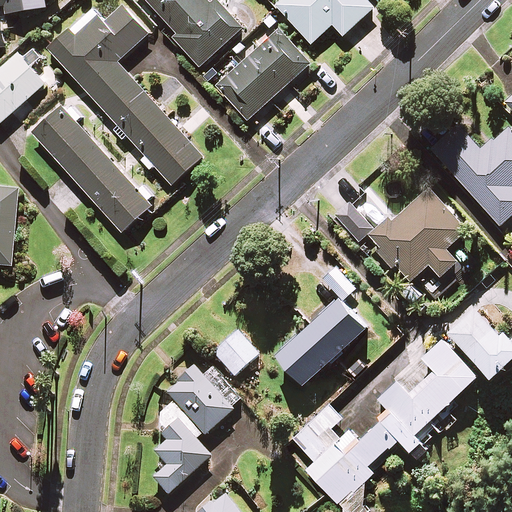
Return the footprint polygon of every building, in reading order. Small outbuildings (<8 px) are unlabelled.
[(0,0),(0,7),(0,8),(7,7),(8,13),(48,7),(46,0),(0,0)] [(173,35),(178,41),(201,67),(244,28),(218,0),(215,0),(212,4),(208,0),(146,0),(176,32),(173,35)] [(273,0),(313,44),(334,24),(344,36),(375,8),(367,0),(273,0)] [(151,170),(157,165),(173,184),(204,157),(119,62),(151,33),(126,5),(107,22),(94,9),(78,23),(51,48),(145,153),(140,158),(151,170)] [(311,65),(281,30),(219,85),(249,120),(311,65)] [(41,57),(34,49),(24,58),(20,53),(0,70),(0,124),(47,84),(31,66),(41,57)] [(143,185),(138,190),(63,106),(34,132),(124,232),(152,206),(148,201),(153,197),(143,185)] [(511,130),(510,128),(485,151),(463,127),(435,152),(502,226),(511,216),(511,130)] [(0,511),(2,511),(3,504),(0,504),(0,266),(15,269),(22,193),(0,188),(0,511)] [(393,217),(379,229),(351,198),(331,216),(359,247),(372,235),(412,281),(416,277),(433,296),(448,283),(445,280),(459,267),(465,274),(478,263),(457,240),(468,230),(431,188),(395,220),(393,217)] [(356,288),(338,269),(326,281),(344,300),(356,288)] [(367,329),(340,298),(278,354),(306,384),(367,329)] [(500,335),(476,309),(449,333),(491,378),(511,358),(511,340),(504,331),(500,335)] [(258,355),(238,333),(214,355),(235,377),(258,355)] [(393,413),(363,440),(343,418),(331,405),(295,438),(316,461),(308,469),(346,511),(368,511),(371,510),(366,505),(366,481),(375,473),(369,466),(398,439),(413,455),(418,460),(431,448),(426,443),(433,437),(429,433),(437,427),(441,431),(444,428),(447,431),(459,420),(452,413),(446,406),(477,378),(443,340),(423,358),(439,375),(414,399),(399,382),(380,399),(393,413)] [(196,441),(203,435),(205,438),(235,411),(233,408),(240,401),(211,369),(204,375),(196,366),(166,393),(173,402),(156,417),(166,428),(160,434),(168,442),(155,453),(167,467),(153,479),(168,496),(211,458),(196,441)] [(237,511),(225,495),(202,511),(237,511)]
